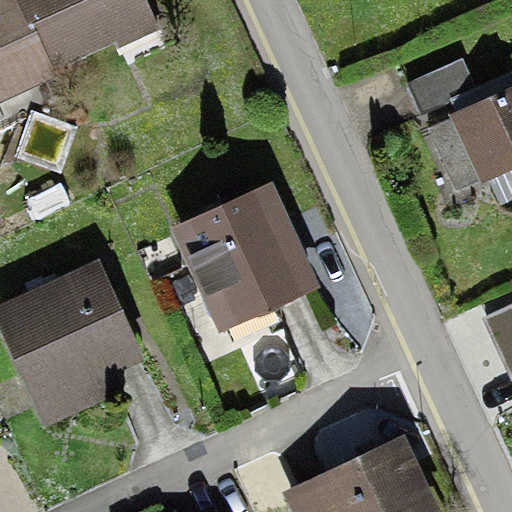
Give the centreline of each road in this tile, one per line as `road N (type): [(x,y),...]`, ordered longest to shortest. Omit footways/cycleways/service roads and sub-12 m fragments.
road 1 (residential): [(498,511),(265,0)]
road 2 (unknown): [(430,362),(105,511)]
